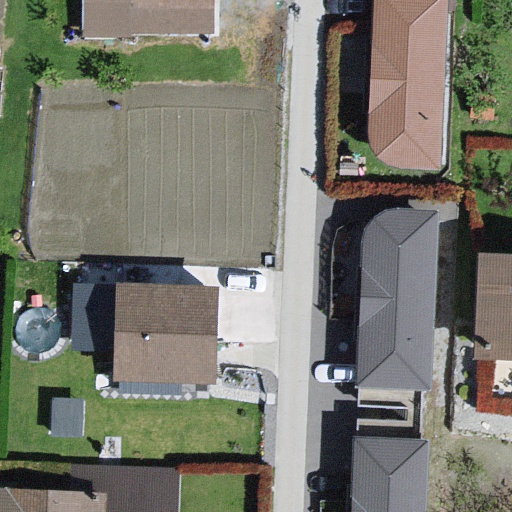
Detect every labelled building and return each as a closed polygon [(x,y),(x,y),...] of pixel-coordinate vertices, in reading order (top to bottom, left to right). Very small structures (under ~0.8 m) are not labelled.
[(212,0),(78,0),(78,43),(121,51),(129,39),(213,45),(212,0)] [(447,159),(450,0),(374,0),(371,157),(447,159)] [(365,198),(359,381),(433,383),(439,201),(365,198)] [(511,268),(471,266),(470,365),(511,369),(511,268)] [(208,396),(211,301),(110,296),(104,387),(208,396)] [(350,511),(426,511),(429,429),(352,427),(350,511)] [(93,511),(93,502),(0,498),(0,511),(93,511)]
